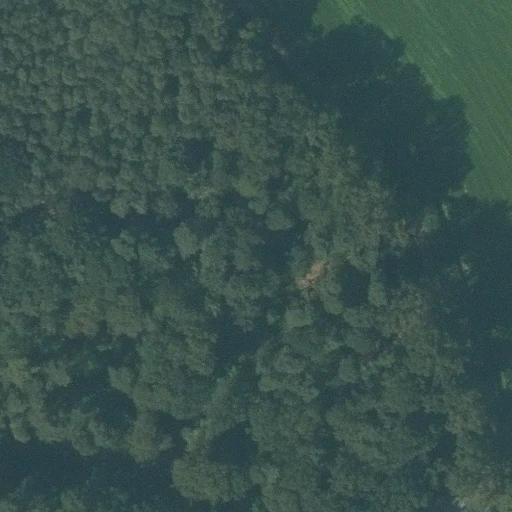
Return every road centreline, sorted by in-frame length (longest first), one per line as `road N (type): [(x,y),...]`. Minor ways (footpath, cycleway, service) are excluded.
road 1 (unclassified): [(476,511),(478,431),(460,355),(384,167),(245,0)]
road 2 (track): [(0,227),(421,511)]
road 3 (tertiary): [(352,511),(0,414)]
